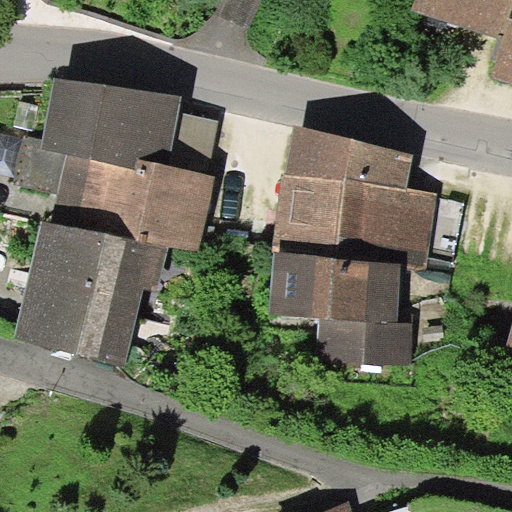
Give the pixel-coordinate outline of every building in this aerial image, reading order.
[(261,0),(220,0),(215,12),(248,28),(261,0)] [(511,0),(415,0),(412,10),(501,40),(511,3),(511,0)] [(511,3),(501,40),(490,76),(511,82),(511,3)] [(182,95),(54,79),(44,139),(42,151),(67,156),(59,194),(51,222),(166,247),(199,252),(216,175),(209,174),(169,166),(179,112),(182,95)] [(219,121),(179,112),(169,166),(209,174),(219,121)] [(414,155),(294,124),(273,251),(401,266),(427,269),(437,193),(407,188),(414,155)] [(0,172),(17,176),(25,139),(0,133),(0,172)] [(42,151),(44,139),(26,135),(25,139),(17,176),(15,185),(59,194),(67,156),(42,151)] [(157,289),(166,247),(51,222),(41,220),(15,338),(128,363),(144,286),(157,289)] [(401,266),(273,251),(269,315),(319,319),(399,323),(401,266)] [(399,323),(319,319),(318,361),(412,366),(413,323),(399,323)] [(511,323),(493,387),(511,392),(511,323)] [(352,511),(349,501),(315,511),(352,511)]
